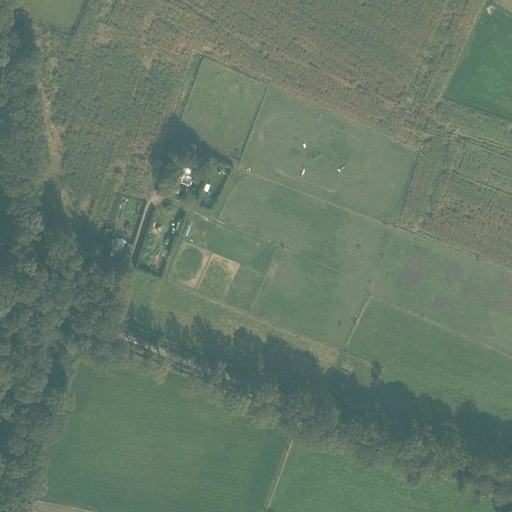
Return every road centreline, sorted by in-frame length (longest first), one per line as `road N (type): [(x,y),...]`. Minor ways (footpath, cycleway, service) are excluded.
road 1 (track): [(37,301),(511,473)]
road 2 (track): [(37,301),(0,0)]
road 3 (track): [(0,442),(37,301)]
road 4 (track): [(103,323),(156,193)]
